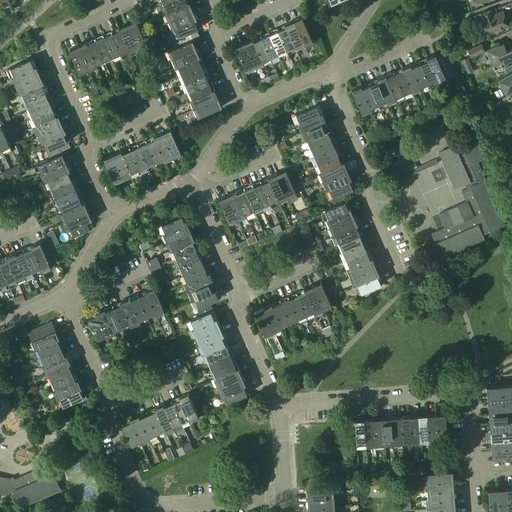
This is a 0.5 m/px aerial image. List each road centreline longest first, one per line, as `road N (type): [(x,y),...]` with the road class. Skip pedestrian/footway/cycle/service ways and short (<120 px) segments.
road 1 (residential): [(471,470),(466,394),(285,409)]
road 2 (residential): [(286,497),(146,505),(110,404)]
road 3 (residential): [(398,271),(368,199),(369,172),(327,76)]
road 4 (residential): [(93,143),(50,43),(129,2)]
road 5 (residential): [(285,409),(236,314),(238,293)]
road 6 (residential): [(238,293),(190,182)]
